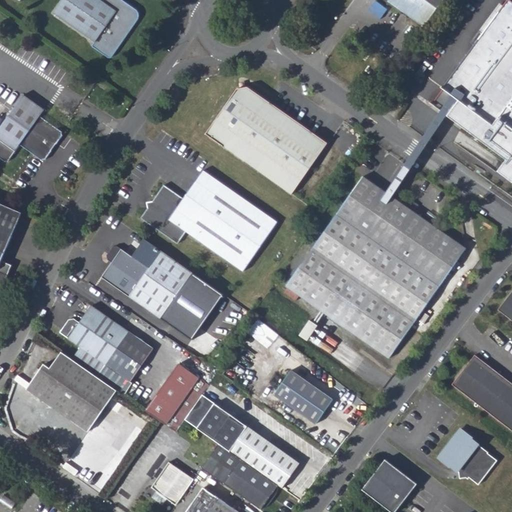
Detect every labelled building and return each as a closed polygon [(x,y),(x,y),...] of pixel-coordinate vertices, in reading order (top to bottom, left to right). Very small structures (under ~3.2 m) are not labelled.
[(62,0),(54,12),(95,41),(93,45),(113,60),(145,15),(123,0),(62,0)] [(445,0),(386,0),(385,3),(401,14),(399,16),(406,21),(408,20),(422,31),(437,10),(445,0)] [(511,0),(505,0),(493,16),(471,45),(465,45),(441,78),(454,88),(440,108),(511,162),(511,0)] [(416,74),(421,77),(427,68),(422,65),(416,74)] [(238,89),(235,90),(205,135),(292,194),(319,152),(308,143),(314,134),(245,87),(244,88),(238,89)] [(23,146),(41,159),(47,159),(64,135),(63,131),(42,118),(47,113),(26,98),(0,133),(0,158),(7,163),(12,162),(23,146)] [(393,104),(398,108),(401,103),(396,99),(393,104)] [(308,143),(319,152),(326,142),(314,134),(308,143)] [(142,220),(179,245),(188,233),(245,272),(278,223),(203,172),(184,200),(165,187),(154,202),(148,204),(149,210),(142,220)] [(387,358),(412,324),(466,250),(364,177),(311,250),(285,285),(387,358)] [(0,286),(2,287),(14,261),(3,257),(22,214),(0,204),(0,286)] [(148,238),(135,256),(124,248),(120,245),(114,246),(109,254),(109,259),(113,263),(104,277),(193,339),(224,294),(148,238)] [(511,291),(499,308),(511,318),(511,291)] [(77,361),(102,378),(118,389),(126,394),(158,351),(96,307),(84,325),(79,321),(72,322),(64,334),(84,349),(77,361)] [(308,320),(297,335),(305,340),(316,325),(308,320)] [(64,352),(53,369),(48,365),(30,391),(89,431),(118,389),(102,378),(77,361),(64,352)] [(511,380),(477,354),(454,384),(511,427),(511,380)] [(180,362),(147,409),(160,418),(177,432),(186,419),(210,382),(180,362)] [(291,370),(274,393),(317,423),(334,399),(291,370)] [(187,420),(220,443),(242,458),(279,484),(283,487),(300,462),(204,395),(187,420)] [(471,437),(460,427),(439,456),(450,465),(451,464),(459,470),(461,476),(467,476),(469,477),(470,476),(479,483),(498,458),(488,451),(489,450),(472,436),(471,437)] [(203,468),(224,483),(242,458),(220,443),(203,468)] [(279,484),(242,458),(224,483),(261,509),(263,507),(264,508),(270,503),(272,501),(274,498),(276,495),(278,490),(279,487),(277,486),(279,484)] [(362,488),(392,511),(394,511),(403,501),(401,500),(406,493),(408,495),(417,483),(385,458),(362,488)] [(170,462),(152,488),(178,505),(195,479),(170,462)] [(210,511),(221,498),(206,488),(188,511),(210,511)] [(240,511),(221,498),(210,511),(240,511)]
